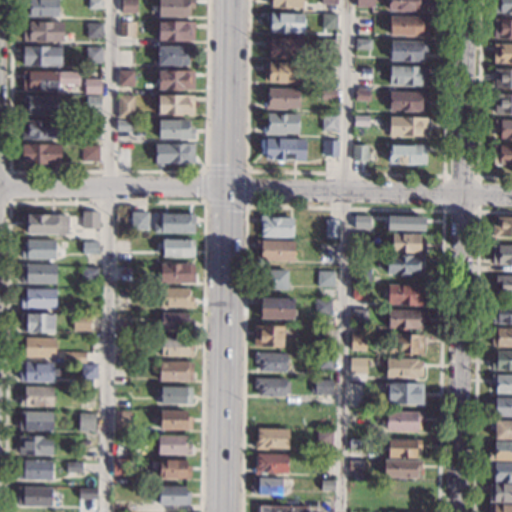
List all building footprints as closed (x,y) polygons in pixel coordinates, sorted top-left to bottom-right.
[(55,0),(55,17),(21,16),(21,4),(26,4),(26,0),(55,0)] [(100,0),(100,8),(86,8),(86,0),(100,0)] [(135,0),(135,13),(118,13),(118,0),(135,0)] [(192,0),(192,7),(186,7),(186,17),(156,16),(156,0),(192,0)] [(301,0),(301,8),(270,7),(270,0),(301,0)] [(428,0),(428,6),(425,6),(425,12),(387,11),(387,0),(428,0)] [(511,0),(511,13),(493,13),(493,0),(511,0)] [(302,33),(302,39),(295,38),(295,33),(269,32),(269,23),(265,23),(265,13),(303,14),(302,33)] [(336,30),(320,29),(321,14),(336,14),(336,30)] [(427,37),(388,36),(389,17),(392,17),(427,17),(427,37)] [(511,38),(493,38),(493,19),(511,19),(511,38)] [(61,41),(21,40),(21,21),(62,22),(61,41)] [(191,41),(156,40),(157,21),(192,22),(191,41)] [(100,37),(84,37),(84,22),(100,22),(100,37)] [(133,36),(117,36),(118,22),(133,22),(133,36)] [(302,58),(269,57),(269,49),(264,49),(264,38),(302,39),(302,58)] [(335,55),(320,55),(320,39),(335,39),(335,55)] [(370,40),(370,50),(355,49),(356,40),(370,40)] [(426,42),(426,52),(421,52),(421,62),(389,61),(390,41),(426,42)] [(511,64),(493,64),(493,44),(511,44),(511,64)] [(58,66),(20,65),(20,46),(59,47),(58,66)] [(99,63),(83,63),(83,46),(100,46),(99,63)] [(185,65),(156,64),(157,46),(186,47),(185,65)] [(300,64),(300,82),(286,82),(286,84),(275,84),(275,82),(263,81),(264,63),(300,64)] [(426,86),(388,86),(389,66),(427,67),(426,86)] [(511,88),(493,88),(494,69),(511,69),(511,88)] [(56,91),(20,90),(20,70),(56,71),(56,91)] [(97,82),(82,81),(82,70),(97,71),(97,82)] [(132,86),(116,86),(116,70),(130,70),(132,70),(132,86)] [(191,90),(156,89),(156,70),(192,71),(191,90)] [(100,94),(100,78),(84,78),(84,93),(100,94)] [(299,90),(298,108),(285,108),(285,110),(264,110),(264,100),(267,100),(267,89),(299,90)] [(335,100),(320,100),(320,90),(335,90),(335,100)] [(370,101),(354,101),(354,91),(370,91),(370,101)] [(426,93),(426,102),(421,102),(421,111),(388,110),(388,92),(426,93)] [(133,95),(132,118),(115,117),(115,94),(133,95)] [(190,116),(156,116),(157,94),(190,95),(190,116)] [(511,94),(511,114),(494,114),(494,94),(511,94)] [(54,114),(21,113),(21,102),(25,103),(25,95),(55,96),(54,114)] [(98,111),(83,110),(84,96),(98,96),(98,111)] [(298,134),(284,134),(284,136),(263,136),(264,126),(266,126),(267,113),(298,114),(298,134)] [(337,116),(336,131),(321,131),(321,115),(337,116)] [(368,127),(352,127),(353,116),(354,116),(368,116),(368,127)] [(426,118),(426,137),(388,136),(388,117),(426,118)] [(57,120),(56,138),(19,137),(20,119),(57,120)] [(186,121),(186,138),(156,137),(157,120),(186,121)] [(511,139),(499,139),(500,129),(493,129),(494,120),(511,120),(511,139)] [(130,131),(114,131),(114,121),(118,121),(130,121),(130,131)] [(100,140),(82,140),(82,123),(100,123),(100,140)] [(304,161),(264,160),(264,148),(262,147),(262,139),(305,140),(304,161)] [(337,157),(323,156),(323,141),(338,141),(337,157)] [(57,163),(19,162),(20,143),(58,144),(57,163)] [(191,163),(162,163),(162,167),(155,167),(155,162),(152,162),(153,143),(191,143),(191,163)] [(96,162),(79,161),(79,145),(97,146),(96,162)] [(367,161),(351,161),(351,145),(364,146),(367,146),(367,161)] [(425,165),(388,164),(388,145),(425,146),(425,165)] [(511,165),(493,165),(493,145),(511,145),(511,165)] [(130,163),(114,163),(115,150),(129,150),(130,150),(130,163)] [(99,228),(83,228),(84,212),(86,212),(99,212),(99,228)] [(147,231),(130,231),(130,212),(147,212),(147,231)] [(65,234),(20,233),(21,214),(66,215),(65,234)] [(192,232),(152,232),(152,223),(158,223),(158,214),(191,214),(192,232)] [(353,214),(369,215),(369,228),(353,228),(353,214)] [(386,215),(424,216),(424,231),(386,230),(386,215)] [(270,218),(292,218),(292,238),(260,237),(260,225),(259,225),(259,216),(270,216),(270,218)] [(511,236),(492,236),(492,226),(496,226),(496,217),(511,217),(511,236)] [(337,238),(324,238),(324,220),(337,220),(337,238)] [(419,242),(424,242),(424,254),(391,253),(392,231),(420,232),(419,242)] [(367,249),(351,249),(351,233),(368,234),(367,249)] [(52,259),(19,258),(19,245),(23,246),(23,239),(53,240),(52,259)] [(192,257),(158,257),(159,239),(192,240),(192,257)] [(97,254),(80,254),(81,241),(85,241),(98,241),(97,254)] [(293,261),(261,260),(261,254),(256,254),(256,241),(293,241),(293,261)] [(334,257),(318,257),(319,242),(334,242),(334,257)] [(511,246),(511,265),(492,265),(492,246),(511,246)] [(423,274),(386,273),(386,268),(377,268),(377,258),(387,258),(387,256),(423,257),(423,274)] [(53,284),(19,283),(19,263),(54,264),(53,284)] [(191,283),(157,282),(158,263),(192,264),(191,283)] [(97,267),(97,279),(79,278),(80,267),(97,267)] [(370,283),(352,283),(352,269),(370,269),(370,283)] [(287,290),(261,290),(261,281),(256,281),(256,270),(287,270),(287,290)] [(333,287),(316,287),(317,271),(333,272),(333,287)] [(511,275),(511,294),(499,294),(500,286),(494,285),(495,275),(511,275)] [(366,300),(351,300),(352,285),(366,286),(367,286),(366,300)] [(419,286),(419,298),(424,298),(423,306),(386,305),(387,285),(419,286)] [(53,309),(18,308),(19,296),(22,296),(23,287),(54,288),(53,309)] [(128,310),(113,309),(113,287),(129,287),(128,310)] [(187,297),(191,297),(190,308),(157,307),(158,287),(187,288),(187,297)] [(294,300),(293,320),(259,318),(259,298),(294,300)] [(330,314),(313,314),(313,299),(330,300),(330,314)] [(80,313),(66,313),(66,304),(81,304),(80,313)] [(511,323),(492,323),(492,313),(496,313),(496,305),(511,305),(511,323)] [(367,325),(351,325),(352,308),(368,309),(367,325)] [(423,311),(423,329),(386,328),(386,310),(423,311)] [(185,317),(190,317),(189,330),(158,329),(158,321),(157,321),(157,312),(186,313),(185,317)] [(52,333),(19,332),(19,313),(52,314),(52,333)] [(89,331),(72,331),(72,315),(74,315),(89,315),(89,331)] [(283,347),(253,347),(253,326),(261,326),(283,326),(283,347)] [(377,334),(369,334),(369,326),(378,327),(377,334)] [(511,346),(491,346),(492,329),(511,329),(511,346)] [(365,334),(365,350),(350,350),(350,334),(365,334)] [(422,354),(387,354),(387,335),(422,335),(422,354)] [(52,357),(17,356),(18,344),(23,344),(23,337),(53,338),(52,357)] [(185,343),(191,343),(190,356),(159,355),(159,337),(186,338),(185,343)] [(511,352),(511,370),(490,370),(490,358),(495,358),(495,352),(511,352)] [(84,364),(63,364),(63,353),(84,353),(84,364)] [(286,354),(286,372),(258,371),(258,363),(253,363),(253,353),(286,354)] [(333,355),(332,371),(316,370),(317,355),(333,355)] [(366,359),(366,374),(349,373),(349,358),(366,359)] [(417,359),(417,362),(422,362),(422,377),(416,377),(416,379),(385,378),(386,358),(417,359)] [(189,382),(156,381),(157,361),(190,362),(189,382)] [(51,367),(55,367),(54,376),(50,376),(50,382),(17,381),(17,362),(51,363),(51,367)] [(96,365),(95,379),(78,379),(78,364),(96,365)] [(511,394),(495,394),(495,385),(491,384),(491,375),(511,375),(511,394)] [(285,381),(289,381),(289,395),(285,395),(285,397),(257,396),(257,388),(253,388),(253,378),(285,379),(285,381)] [(332,396),(314,396),(314,394),(311,393),(311,382),(314,382),(314,380),(332,380),(332,396)] [(421,404),(387,404),(387,395),(384,395),(384,384),(421,384),(421,404)] [(51,407),(17,406),(17,394),(21,394),(21,387),(51,388),(51,407)] [(189,404),(155,403),(155,397),(153,397),(153,391),(158,391),(158,387),(190,387),(189,404)] [(511,417),(495,417),(495,408),(490,408),(491,398),(511,398),(511,417)] [(51,431),(17,430),(17,411),(51,412),(51,431)] [(130,430),(113,429),(113,411),(130,411),(130,430)] [(185,430),(157,430),(158,411),(185,411),(185,430)] [(422,412),(421,423),(417,422),(417,431),(386,430),(386,411),(422,412)] [(92,432),(76,431),(77,413),(92,413),(92,432)] [(511,421),(511,439),(494,439),(494,430),(489,430),(489,421),(511,421)] [(288,448),(266,448),(266,451),(254,450),(254,440),(256,440),(256,429),(288,429),(288,448)] [(331,445),(316,445),(316,431),(331,431),(331,445)] [(184,443),(189,443),(189,455),(155,454),(156,435),(184,436),(184,443)] [(50,456),(16,455),(16,436),(50,437),(50,456)] [(364,450),(348,450),(348,439),(364,439),(364,450)] [(420,450),(415,450),(415,458),(387,458),(387,439),(420,440),(420,450)] [(511,441),(511,461),(487,461),(488,450),(493,451),(494,441),(511,441)] [(287,455),(286,474),(265,473),(265,476),(253,475),(253,466),(255,466),(256,454),(287,455)] [(330,466),(314,466),(314,456),(330,456),(330,466)] [(127,459),(126,475),(110,474),(111,459),(127,459)] [(183,466),(189,466),(188,478),(156,477),(157,459),(183,460),(183,466)] [(50,481),(16,480),(16,460),(51,461),(50,481)] [(365,460),(364,471),(348,471),(348,460),(365,460)] [(421,471),(415,471),(415,478),(383,478),(383,460),(421,461),(421,471)] [(81,473),(65,473),(65,463),(81,463),(81,473)] [(511,463),(511,484),(500,484),(500,482),(493,482),(493,472),(487,472),(487,463),(511,463)] [(281,479),(281,487),(284,487),(284,492),(281,491),(281,496),(251,495),(252,478),(281,479)] [(334,491),(320,491),(320,481),(334,481),(334,491)] [(511,503),(487,503),(487,484),(511,484),(511,503)] [(185,505),(156,504),(156,486),(185,487),(185,505)] [(50,508),(16,507),(16,487),(49,488),(51,488),(50,508)] [(95,500),(76,499),(76,488),(95,488),(95,500)] [(511,511),(511,503),(493,504),(492,511),(511,511)]
